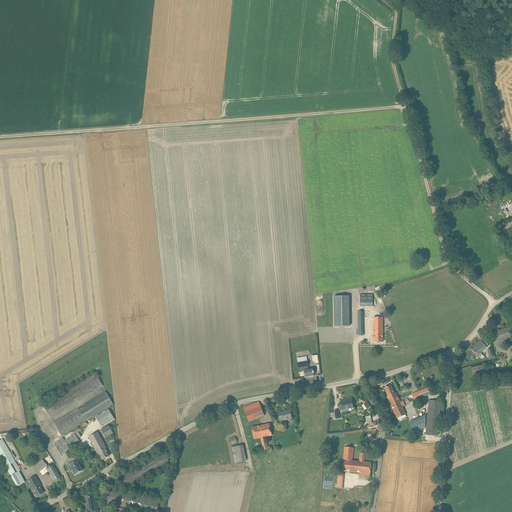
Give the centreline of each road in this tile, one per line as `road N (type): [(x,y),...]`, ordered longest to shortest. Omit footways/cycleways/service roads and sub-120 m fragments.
road 1 (unclassified): [(33,511),(237,402),(368,379),(450,354)]
road 2 (track): [(0,134),(403,106)]
road 3 (track): [(493,303),(445,251),(403,106),(395,0)]
road 4 (unclassified): [(440,511),(450,354)]
